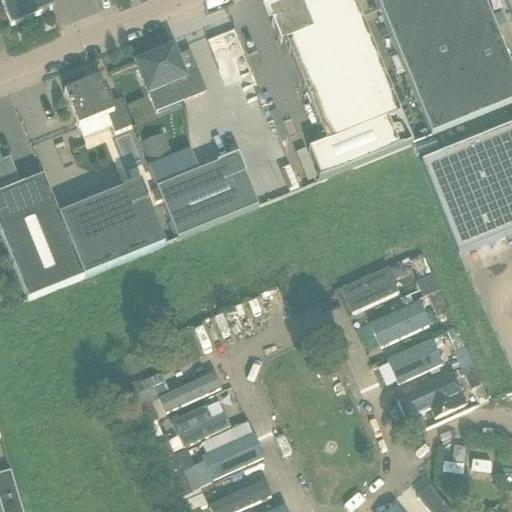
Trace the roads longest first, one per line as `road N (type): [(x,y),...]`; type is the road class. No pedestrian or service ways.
road 1 (unclassified): [(358,511),(397,482),(400,464),(348,339),(311,325),(250,351)]
road 2 (unclassified): [(0,75),(186,0)]
road 3 (unclassified): [(250,351),(243,387),(299,511)]
